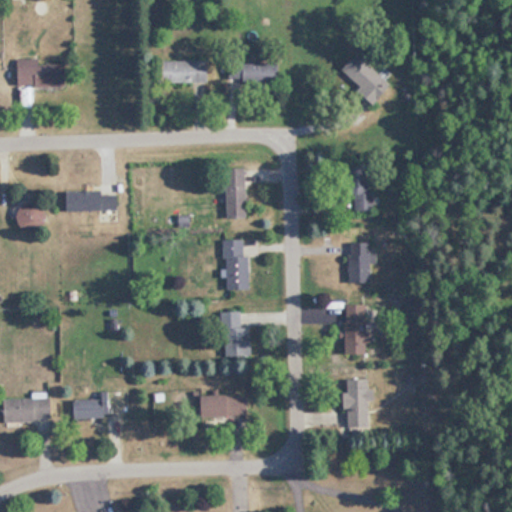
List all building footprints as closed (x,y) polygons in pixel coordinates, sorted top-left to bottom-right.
[(376,103),(393,85),(359,53),(342,71),(376,103)] [(19,86),(68,86),(68,63),(40,63),(40,58),(19,58),(19,86)] [(281,81),(281,62),(242,62),(242,81),(281,81)] [(352,165),(353,212),(372,212),(371,165),(352,165)] [(248,219),(248,169),(228,169),(228,219),(248,219)] [(65,191),(66,210),(119,210),(119,190),(65,191)] [(252,257),(245,257),(245,240),(227,240),(227,289),(251,290),(252,257)] [(372,283),(372,242),(350,242),(350,283),(372,283)] [(374,305),(346,305),(346,349),(374,349),(374,305)] [(223,312),(224,357),(254,355),(253,329),(242,329),(241,311),(223,312)] [(370,401),(375,401),(374,379),(346,379),(347,429),(370,429),(370,401)] [(248,394),(201,394),(201,416),(248,416),(248,394)] [(53,398),(6,398),(6,420),(53,420),(53,398)] [(106,399),(75,399),(75,417),(106,417),(106,399)]
